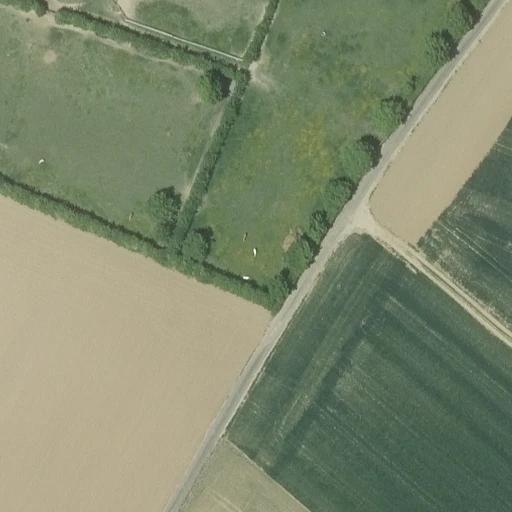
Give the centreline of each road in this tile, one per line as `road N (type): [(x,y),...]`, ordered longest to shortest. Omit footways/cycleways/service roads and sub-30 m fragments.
road 1 (unclassified): [(499,0),(351,206),(170,511)]
road 2 (track): [(351,206),(511,339)]
